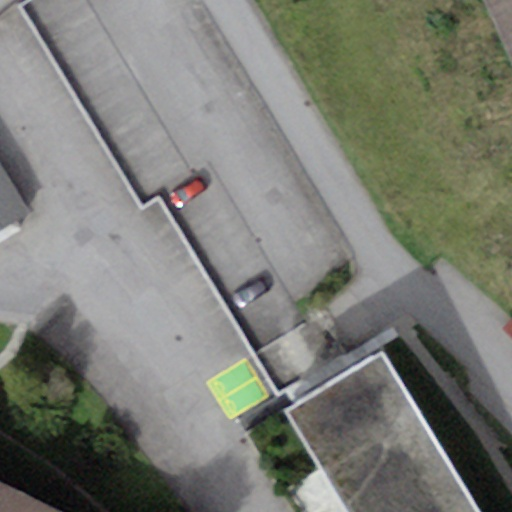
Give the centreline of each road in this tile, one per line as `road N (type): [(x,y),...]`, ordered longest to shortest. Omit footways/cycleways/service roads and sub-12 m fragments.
road 1 (residential): [(511,372),(378,268),(231,0)]
road 2 (residential): [(0,289),(112,310),(228,511)]
